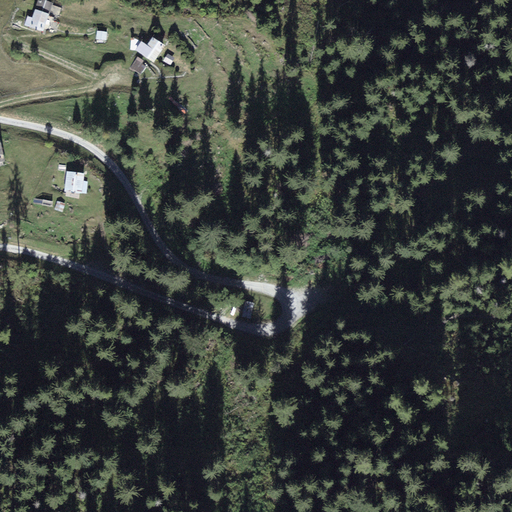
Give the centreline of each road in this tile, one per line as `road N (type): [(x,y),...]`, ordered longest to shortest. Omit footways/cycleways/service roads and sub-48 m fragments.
road 1 (track): [(0,119),(87,146),(111,166),(176,261),(276,294),(290,304),(293,320),(277,337),(0,249)]
road 2 (track): [(0,105),(108,81),(16,47)]
